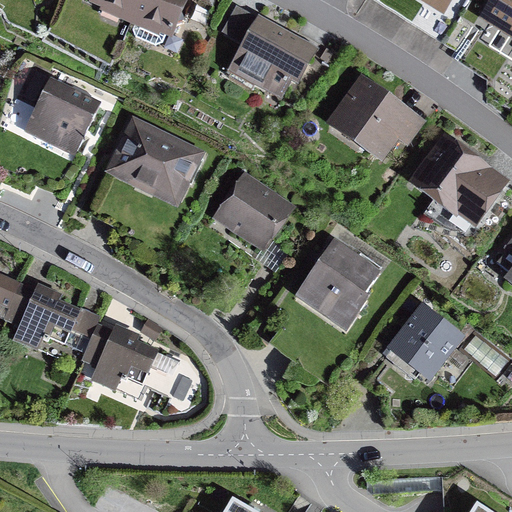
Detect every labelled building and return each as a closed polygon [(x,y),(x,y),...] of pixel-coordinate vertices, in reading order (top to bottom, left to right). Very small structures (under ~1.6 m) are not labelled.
[(90,0),(89,4),(129,21),(137,0),(90,0)] [(187,0),(137,0),(129,21),(171,39),(187,0)] [(400,0),(383,0),(383,1),(395,9),(400,0)] [(418,0),(400,0),(395,9),(407,17),(418,0)] [(433,2),(429,0),(418,0),(407,17),(421,23),(433,2)] [(511,0),(495,0),(482,24),(511,40),(511,0)] [(443,8),(433,2),(421,23),(434,32),(450,6),(446,3),(443,8)] [(463,14),(450,6),(434,32),(446,39),(463,14)] [(475,22),(463,14),(446,39),(459,47),(475,22)] [(318,50),(256,18),(228,73),(268,94),(276,78),(297,89),(318,50)] [(427,125),(361,77),(325,126),(383,168),(400,145),(408,151),(427,125)] [(100,107),(49,82),(26,128),(76,153),(100,107)] [(206,154),(131,117),(103,173),(178,210),(206,154)] [(511,186),(511,185),(443,136),(408,188),(463,228),(467,222),(481,230),(511,186)] [(295,210),(243,175),(212,220),(264,255),(295,210)] [(511,237),(492,262),(511,277),(504,285),(511,291),(511,237)] [(382,277),(331,244),(296,299),(347,331),(382,277)] [(28,288),(0,275),(0,323),(10,328),(28,288)] [(63,299),(38,288),(14,345),(41,357),(51,334),(71,342),(81,317),(59,308),(63,299)] [(465,339),(422,308),(388,355),(431,386),(465,339)] [(141,339),(116,328),(90,383),(116,395),(123,381),(146,392),(162,359),(138,348),(141,339)] [(227,511),(248,511),(234,503),(227,511)]
